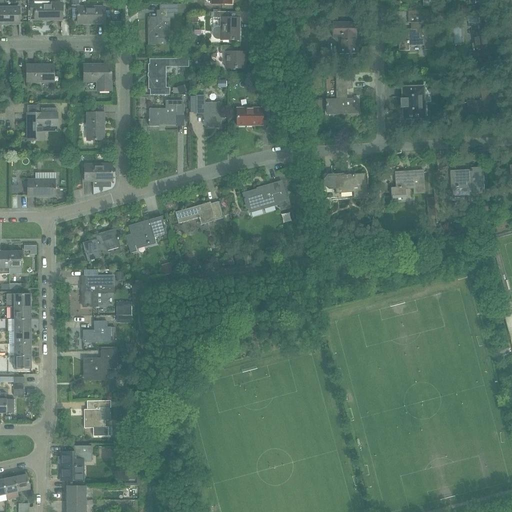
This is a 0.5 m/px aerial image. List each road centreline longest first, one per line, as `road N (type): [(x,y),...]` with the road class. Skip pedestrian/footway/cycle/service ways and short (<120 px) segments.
road 1 (residential): [(124,195),(120,47),(0,44)]
road 2 (residential): [(124,195),(261,157),(380,148)]
road 3 (residential): [(39,432),(47,406),(46,217)]
road 4 (residential): [(378,0),(380,148)]
road 5 (residential): [(380,148),(511,141)]
